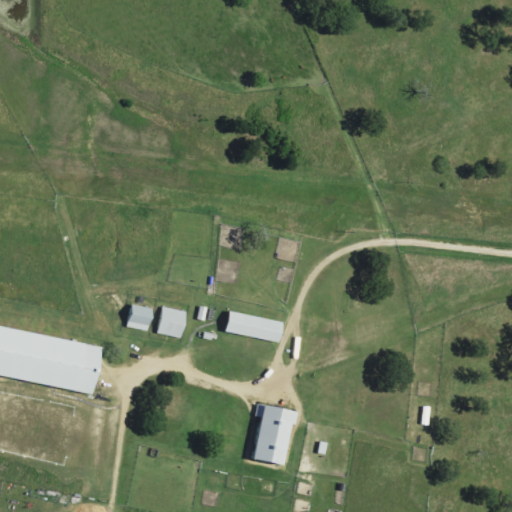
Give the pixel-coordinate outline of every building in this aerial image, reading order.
[(154,311),(133,306),(128,329),(149,334),(154,311)] [(187,313),(162,310),(160,337),(184,340),(187,313)] [(285,324),(231,313),(227,334),(280,345),(285,324)] [(104,349),(0,328),(0,378),(95,397),(104,349)] [(287,468),(295,413),(258,408),(257,419),(262,420),(255,463),(287,468)]
